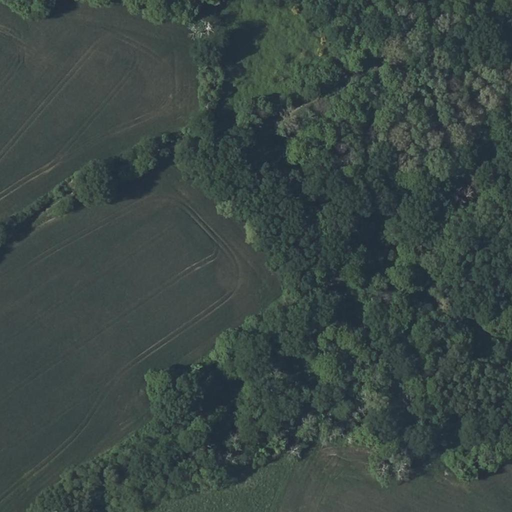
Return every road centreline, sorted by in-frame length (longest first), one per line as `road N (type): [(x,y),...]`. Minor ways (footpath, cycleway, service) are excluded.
road 1 (track): [(511,25),(470,36),(373,40),(262,115),(157,149)]
road 2 (track): [(0,240),(157,149)]
